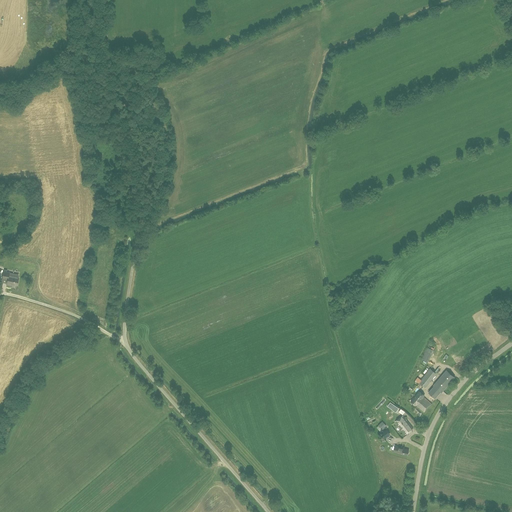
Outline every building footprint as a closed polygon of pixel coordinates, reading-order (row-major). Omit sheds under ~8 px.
[(2,279),(1,282),(7,283),(7,285),(10,286),(11,284),(17,286),(19,278),(9,276),(9,272),(3,271),(1,279),(2,279)] [(427,349),(423,358),(428,361),(433,352),(427,349)] [(425,388),(437,373),(430,368),(419,383),(425,388)] [(441,393),(455,377),(447,370),(433,385),(434,386),(428,392),(435,398),(441,392),(441,393)] [(425,412),(432,404),(423,397),(424,396),(419,392),(411,401),(416,406),(416,405),(425,412)] [(411,431),(414,428),(403,415),(395,421),(405,435),(408,432),(407,431),(410,429),(411,431)] [(385,438),(390,435),(386,429),(381,433),(385,438)] [(407,456),(409,450),(396,446),(394,452),(407,456)]
